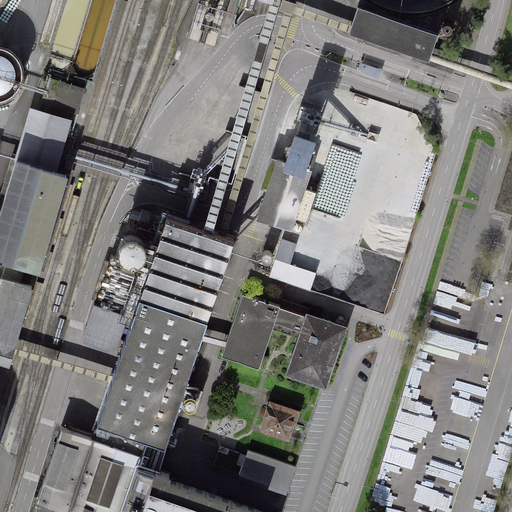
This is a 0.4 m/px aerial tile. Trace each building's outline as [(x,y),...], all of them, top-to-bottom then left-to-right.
[(365,0),(368,2),(385,13),(404,18),(424,19),(444,14),(461,4),(465,0),(365,0)] [(442,38),(360,10),(350,40),(432,68),(442,38)] [(0,91),(5,90),(10,86),(14,80),(15,74),(14,67),(12,61),(7,56),(1,53),(0,52),(0,91)] [(378,68),(362,63),(360,71),(376,76),(378,68)] [(85,113),(90,94),(61,85),(57,97),(54,97),(49,115),(78,124),(81,112),(85,113)] [(289,159),(282,157),(262,220),(297,231),(301,219),(312,222),(322,189),(313,187),(318,169),(312,167),(323,132),(300,125),(289,159)] [(66,175),(19,162),(0,226),(0,262),(38,274),(66,175)] [(511,162),(499,207),(511,210),(511,162)] [(148,468),(156,442),(167,446),(210,321),(238,240),(168,216),(141,297),(99,423),(70,433),(43,511),(271,511),(272,510),(148,468)] [(121,240),(119,244),(119,249),(120,253),(123,257),(126,260),(131,261),(135,261),(140,260),(143,257),(146,253),(147,249),(146,244),(144,240),(141,237),(137,235),(133,234),(128,235),(124,237),(121,240)] [(22,274),(0,266),(0,359),(8,362),(32,287),(19,283),(22,274)] [(335,373),(349,331),(244,296),(223,358),(261,371),(277,327),(301,335),(287,377),(320,388),(324,389),(330,371),(335,373)] [(259,431),(292,442),(303,410),(270,399),(259,431)] [(232,469),(239,450),(219,443),(212,462),(232,469)] [(297,465),(249,450),(241,473),(289,489),(297,465)]
